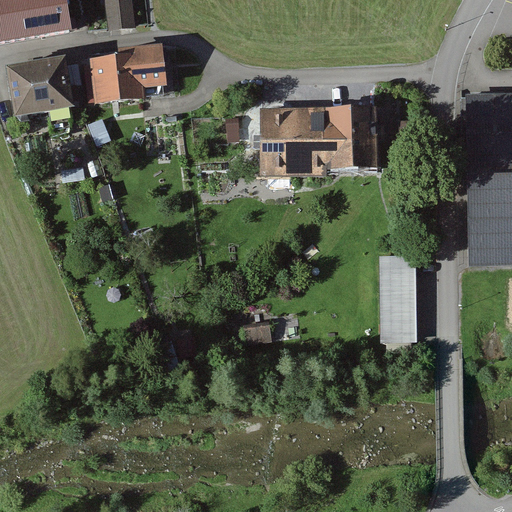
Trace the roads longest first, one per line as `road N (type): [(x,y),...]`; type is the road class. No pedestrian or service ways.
road 1 (residential): [(445,73),(230,77),(158,42),(0,61)]
road 2 (residential): [(449,337),(445,73)]
road 3 (residential): [(449,337),(458,511)]
